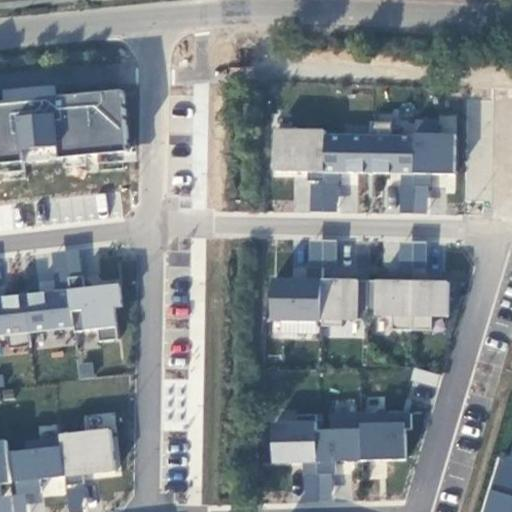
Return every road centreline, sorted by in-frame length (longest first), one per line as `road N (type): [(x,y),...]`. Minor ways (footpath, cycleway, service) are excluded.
road 1 (residential): [(159,220),(500,229)]
road 2 (residential): [(500,229),(417,511)]
road 3 (residential): [(159,220),(157,511)]
road 4 (tertiary): [(247,8),(511,11)]
road 5 (residential): [(156,16),(159,220)]
road 6 (residential): [(0,238),(159,220)]
road 7 (tertiary): [(0,32),(156,16)]
road 8 (residential): [(504,77),(500,229)]
